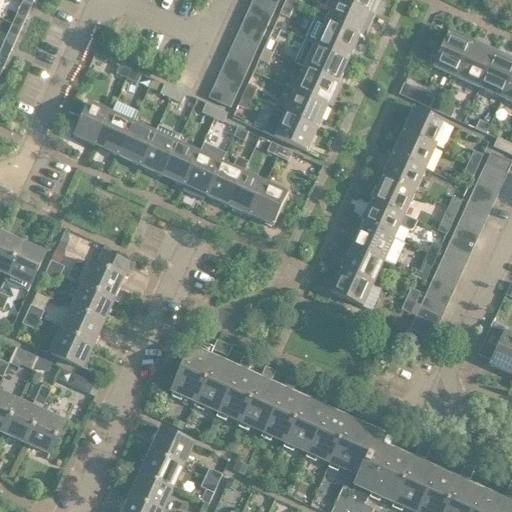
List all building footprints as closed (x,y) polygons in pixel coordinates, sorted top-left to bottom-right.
[(276,5),(264,0),(252,0),(250,6),(271,16),(276,5)] [(285,0),(283,4),(293,8),(296,0),(285,0)] [(334,0),(324,23),(357,37),(368,15),(335,0),(334,0)] [(379,0),(335,0),(368,15),(372,17),(379,0)] [(293,8),(283,4),(278,15),(287,19),(293,8)] [(250,6),(247,11),(245,16),(267,26),(271,16),(250,6)] [(20,30),(25,19),(16,15),(11,25),(20,30)] [(267,26),(245,16),(240,26),(262,36),(267,26)] [(357,37),(324,23),(315,18),(304,41),(347,60),(357,37)] [(20,30),(11,25),(0,48),(10,52),(20,30)] [(236,37),(257,47),(262,36),(240,26),(236,37)] [(446,36),(432,68),(455,79),(470,46),(446,36)] [(253,57),(257,47),(236,37),(231,47),(253,57)] [(276,44),(267,39),(262,50),(272,54),(276,44)] [(294,64),(304,68),(336,83),(347,60),(304,41),(294,64)] [(470,46),(455,79),(478,89),(493,57),(495,52),(472,42),(470,46)] [(226,57),(248,67),(253,57),(231,47),(226,57)] [(0,73),(10,52),(0,48),(0,49),(0,73)] [(272,54),(262,50),(257,61),(267,65),(272,54)] [(478,89),(501,99),(511,74),(511,60),(502,56),(500,60),(493,57),(478,89)] [(221,68),(243,78),(248,67),(226,57),(221,68)] [(128,70),(118,66),(114,75),(124,79),(128,70)] [(217,78),(238,88),(243,78),(221,68),(217,78)] [(340,85),(336,83),(304,68),(298,80),(291,77),(286,88),(293,91),(326,106),(329,99),(333,101),(340,85)] [(140,76),(128,70),(124,79),(136,85),(140,76)] [(511,104),(511,74),(501,99),(511,104)] [(212,89),(234,98),(238,88),(217,78),(212,89)] [(242,96),(251,100),(256,90),(246,85),(242,96)] [(172,90),(163,86),(158,95),(168,99),(172,90)] [(207,99),(229,109),(234,98),(212,89),(207,99)] [(184,96),(172,90),(168,99),(180,105),(184,96)] [(326,106),(293,91),(283,114),(315,129),(326,106)] [(251,100),(242,96),(237,107),(246,111),(251,100)] [(425,97),(420,106),(428,110),(432,101),(425,97)] [(428,110),(439,115),(443,105),(432,101),(428,110)] [(113,103),(108,114),(94,147),(116,157),(130,124),(135,113),(113,103)] [(87,104),(71,137),(94,147),(108,114),(87,104)] [(200,114),(212,119),(216,110),(205,105),(200,114)] [(453,110),(443,105),(439,115),(449,120),(453,110)] [(272,139),(305,153),(315,129),(283,114),(272,109),(261,134),(272,139)] [(413,109),(402,133),(434,148),(445,124),(413,109)] [(226,115),(216,110),(212,119),(222,124),(226,115)] [(484,135),(489,126),(478,121),(473,130),(484,135)] [(138,167),(152,134),(130,124),(116,157),(138,167)] [(236,128),(235,127),(231,137),(232,138),(232,137),(243,142),(247,134),(236,129),(236,128)] [(424,171),(434,148),(402,133),(391,156),(424,171)] [(152,134),(138,167),(160,177),(174,144),(152,134)] [(496,139),(492,148),(504,154),(508,144),(496,139)] [(174,144),(160,177),(182,187),(197,154),(174,144)] [(265,153),(275,157),(279,148),(269,144),(265,153)] [(197,154),(182,187),(204,197),(218,164),(223,155),(201,145),(197,154)] [(279,148),(275,157),(287,163),(291,153),(279,148)] [(467,163),(476,167),(481,156),(472,152),(467,163)] [(484,165),(506,175),(511,164),(489,154),(484,165)] [(391,156),(381,179),(413,194),(424,171),(391,156)] [(204,197),(226,207),(241,174),(245,162),(235,157),(230,169),(218,164),(204,197)] [(476,167),(467,163),(462,174),(471,178),(476,167)] [(479,176),(501,186),(506,175),(484,165),(479,176)] [(226,207),(248,216),(263,184),(241,174),(226,207)] [(474,186),(496,196),(501,186),(479,176),(474,186)] [(413,194),(381,179),(371,202),(403,216),(413,194)] [(286,194),(263,184),(248,216),(271,227),(286,194)] [(474,186),(472,193),(470,197),(491,206),(496,196),(474,186)] [(491,206),(470,197),(465,207),(487,217),(491,206)] [(455,213),(460,202),(451,198),(446,209),(455,213)] [(416,222),(403,216),(371,202),(360,224),(393,239),(398,226),(408,231),(412,229),(416,222)] [(487,217),(465,207),(460,217),(482,227),(487,217)] [(445,236),(455,213),(446,209),(436,232),(445,236)] [(456,227),(477,237),(482,227),(460,217),(456,227)] [(393,239),(360,224),(357,232),(355,231),(351,233),(347,241),(348,246),(350,247),(382,262),(393,266),(403,243),(393,239)] [(451,238),(473,247),(477,237),(456,227),(451,238)] [(0,271),(5,274),(19,244),(0,235),(0,271)] [(451,238),(446,248),(468,258),(473,247),(451,238)] [(29,284),(42,255),(19,244),(5,274),(29,284)] [(434,258),(439,248),(430,244),(426,254),(434,258)] [(350,247),(339,270),(372,285),(382,262),(350,247)] [(57,248),(51,260),(58,263),(63,251),(57,248)] [(446,248),(442,258),(463,268),(468,258),(446,248)] [(90,263),(80,286),(111,300),(128,263),(100,251),(94,265),(90,263)] [(434,258),(426,254),(415,278),(424,282),(430,268),(434,258)] [(458,278),(463,268),(442,258),(437,268),(458,278)] [(58,277),(64,280),(69,270),(49,262),(45,271),(58,277)] [(454,288),(458,278),(437,268),(432,279),(454,288)] [(339,270),(328,294),(361,309),(372,285),(339,270)] [(45,271),(41,281),(54,286),(58,277),(45,271)] [(449,299),(454,288),(432,279),(428,289),(449,299)] [(100,323),(111,300),(80,286),(70,309),(100,323)] [(419,294),(409,290),(404,287),(399,297),(405,300),(414,304),(419,294)] [(444,309),(449,299),(428,289),(423,299),(444,309)] [(440,319),(444,309),(423,299),(418,309),(440,319)] [(414,304),(405,300),(400,311),(409,315),(414,304)] [(29,306),(25,315),(38,322),(42,312),(29,306)] [(70,309),(59,331),(90,345),(100,323),(70,309)] [(435,329),(440,319),(418,309),(414,320),(435,329)] [(38,322),(25,315),(20,326),(33,332),(38,322)] [(435,329),(414,320),(409,330),(412,331),(430,339),(435,329)] [(475,357),(477,357),(489,363),(503,333),(504,330),(490,324),(475,357)] [(401,340),(407,343),(412,331),(409,330),(406,329),(401,340)] [(59,331),(49,355),(79,369),(90,345),(59,331)] [(488,365),(511,376),(511,373),(511,337),(503,333),(489,363),(488,365)] [(229,347),(214,340),(210,350),(225,357),(229,347)] [(25,353),(15,349),(7,366),(17,370),(19,367),(25,353)] [(511,511),(511,508),(447,479),(376,447),(380,438),(189,351),(171,391),(356,476),(349,491),(341,487),(329,511),(369,511),(371,509),(363,506),(369,492),(412,511),(511,511)] [(240,357),(237,364),(246,369),(250,361),(240,357)] [(263,367),(259,375),(269,379),(272,371),(263,367)] [(0,432),(2,433),(16,403),(17,403),(27,381),(17,377),(7,399),(0,395),(0,432)] [(285,377),(282,385),(291,389),(295,382),(285,377)] [(82,379),(76,391),(87,396),(93,384),(82,379)] [(24,443),(38,413),(39,413),(49,391),(40,387),(30,409),(17,403),(16,403),(2,433),(24,443)] [(304,395),(314,399),(317,392),(307,387),(304,395)] [(344,411),(359,418),(364,408),(349,402),(344,411)] [(61,424),(39,413),(38,413),(24,443),(47,454),(61,424)] [(173,419),(170,426),(179,430),(182,424),(173,419)] [(160,431),(149,454),(180,468),(190,445),(160,431)] [(419,440),(413,455),(422,460),(429,445),(419,440)] [(180,468),(149,454),(139,477),(169,491),(180,468)] [(464,461),(457,476),(467,480),(474,465),(464,461)] [(232,472),(241,476),(245,468),(236,464),(232,472)] [(216,485),(221,476),(207,470),(203,479),(216,485)] [(159,511),(169,491),(139,477),(128,500),(154,511),(159,511)] [(212,494),(216,485),(203,479),(199,488),(212,494)] [(233,491),(237,483),(228,480),(225,487),(233,491)] [(293,481),(286,496),(298,502),(306,487),(293,481)] [(511,482),(509,481),(502,496),(511,501),(511,499),(511,482)] [(154,511),(128,500),(122,511),(154,511)] [(310,507),(315,509),(318,503),(313,500),(310,507)]
